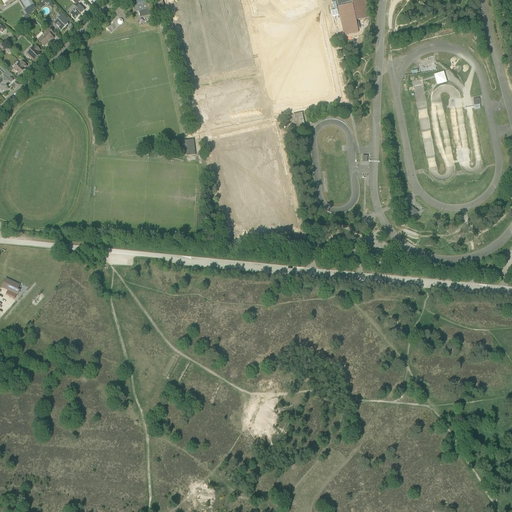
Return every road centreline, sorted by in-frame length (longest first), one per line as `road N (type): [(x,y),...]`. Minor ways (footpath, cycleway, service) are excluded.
road 1 (unclassified): [(511,290),(0,240)]
road 2 (residential): [(0,111),(112,0)]
road 3 (track): [(424,282),(407,365),(431,405)]
road 4 (track): [(431,405),(496,511)]
